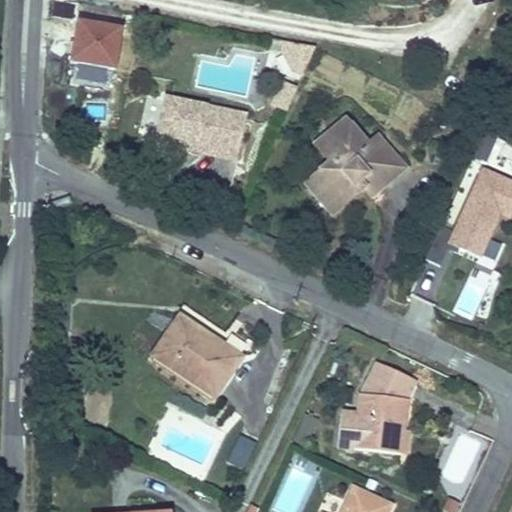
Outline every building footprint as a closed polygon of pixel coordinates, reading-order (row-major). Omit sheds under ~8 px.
[(115,78),(124,31),(78,23),(69,69),(115,78)] [(292,71),(303,75),(316,48),(288,43),(284,54),(292,71)] [(273,104),(288,110),(296,90),(282,84),(273,104)] [(158,137),(191,143),(238,154),(247,116),(166,99),(158,137)] [(304,185),(326,210),(341,197),(347,205),(364,191),(365,189),(360,183),(367,177),(380,193),(406,171),(378,138),(368,146),(347,120),(330,134),(335,139),(320,152),(330,164),(304,185)] [(485,129),(478,144),(492,150),(499,136),(485,129)] [(330,134),(315,146),(320,152),(335,139),(330,134)] [(238,154),(191,143),(189,151),(237,161),(238,154)] [(478,144),(473,155),(487,162),(492,150),(478,144)] [(511,224),(511,220),(511,182),(480,168),(445,247),(481,263),(501,219),(511,224)] [(364,191),(371,200),(380,193),(367,177),(360,183),(365,189),(364,191)] [(326,210),(332,217),(347,205),(341,197),(326,210)] [(482,265),(494,269),(501,249),(490,244),(482,265)] [(457,280),(463,314),(478,311),(476,297),(489,295),(485,275),(457,280)] [(58,300),(56,339),(67,339),(69,301),(58,300)] [(214,398),(242,359),(180,318),(153,357),(214,398)] [(56,339),(55,364),(69,365),(71,339),(67,339),(56,339)] [(342,414),(338,448),(402,455),(405,432),(408,401),(417,382),(376,363),(360,395),(358,416),(342,414)] [(293,442),(303,447),(316,420),(306,416),(293,442)] [(468,500),(492,439),(464,429),(440,489),(468,500)] [(271,511),(273,511),(296,511),(313,475),(291,466),(271,511)] [(388,511),(392,505),(354,488),(342,511),(388,511)]
